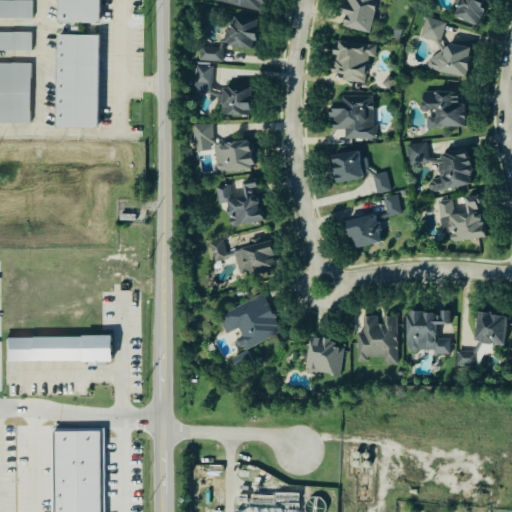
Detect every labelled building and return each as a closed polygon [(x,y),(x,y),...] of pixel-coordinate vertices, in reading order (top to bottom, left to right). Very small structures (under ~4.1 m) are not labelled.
[(55,0),(55,24),(97,24),(97,0),(55,0)] [(260,12),(262,0),(214,0),(214,4),(260,12)] [(342,0),(338,28),(370,33),(375,0),(342,0)] [(482,2),(482,0),(457,0),(452,17),(477,26),(484,3),(482,2)] [(0,18),(30,18),(30,1),(0,1),(0,18)] [(250,51),(257,21),(231,15),(225,45),(250,51)] [(420,38),(441,43),(445,23),(424,18),(420,38)] [(0,51),(30,51),(30,33),(0,33),(0,51)] [(56,36),(54,128),(97,129),(97,36),(56,36)] [(371,46),(334,41),(329,78),(366,84),(371,46)] [(425,71),(465,77),(470,48),(440,43),(437,62),(427,60),(425,71)] [(201,61),(219,61),(219,50),(201,50),(201,61)] [(0,63),(0,123),(30,123),(29,64),(0,63)] [(194,79),(188,78),(188,92),(211,93),(212,67),(195,66),(194,79)] [(249,87),(219,87),(219,115),(249,115),(249,87)] [(463,127),(462,92),(419,93),(420,112),(433,112),(433,128),(463,127)] [(373,139),(372,97),(329,98),(330,131),(343,130),(343,140),(373,139)] [(209,126),(192,126),(192,144),(209,144),(209,126)] [(212,144),(215,173),(251,169),(248,141),(212,144)] [(409,166),(429,162),(426,143),(406,146),(409,166)] [(435,155),(438,180),(427,181),(429,192),(469,187),(465,151),(435,155)] [(329,158),(334,184),(362,178),(357,152),(329,158)] [(389,191),(384,173),(371,177),(376,195),(389,191)] [(229,228),(263,222),(255,181),(240,184),(242,195),(230,197),(228,186),(215,188),(218,205),(225,204),(229,228)] [(447,245),(484,237),(475,195),(438,203),(447,245)] [(398,214),(394,197),(384,200),(387,217),(398,214)] [(344,225),(353,251),(381,241),(373,215),(344,225)] [(247,279),(276,271),(268,241),(238,249),(247,279)] [(225,260),(219,242),(208,246),(213,263),(225,260)] [(280,334),(262,296),(217,316),(226,335),(233,332),(241,351),(280,334)] [(448,354),(448,340),(434,340),(434,325),(448,325),(448,311),(405,312),(405,355),(448,354)] [(501,347),(505,316),(476,313),(471,353),(456,351),(455,365),(477,368),(479,353),(487,354),(488,345),(501,347)] [(395,317),(361,317),(361,333),(355,333),(356,363),(395,363),(395,317)] [(114,336),(114,360),(5,361),(5,337),(114,336)] [(343,348),(332,346),(333,341),(310,337),(304,371),(338,376),(343,348)] [(99,511),(99,431),(51,431),(51,511),(99,511)]
